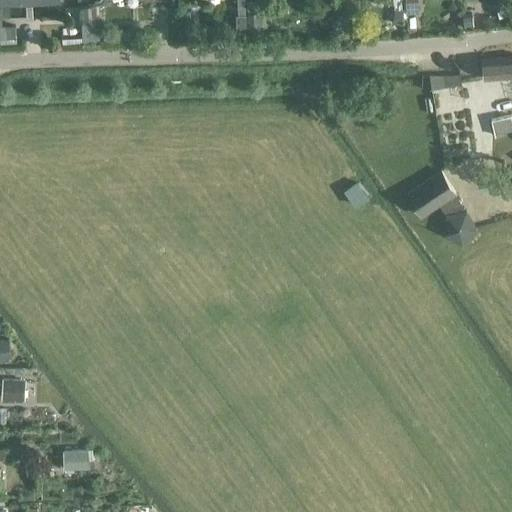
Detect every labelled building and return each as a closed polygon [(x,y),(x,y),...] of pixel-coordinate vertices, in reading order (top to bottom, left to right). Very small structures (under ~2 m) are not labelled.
[(60,0),(0,0),(0,8),(61,5),(60,0)] [(417,0),(406,0),(407,11),(418,10),(417,0)] [(406,10),(395,10),(394,24),(406,24),(406,10)] [(247,15),(247,32),(257,32),(257,15),(247,15)] [(458,16),(459,27),(474,26),(473,15),(458,16)] [(98,24),(80,24),(81,42),(99,42),(98,24)] [(511,58),(482,62),(483,78),(483,79),(511,76),(511,58)] [(458,73),(428,74),(432,89),(459,84),(458,73)] [(511,114),(492,119),(496,135),(511,131),(511,114)] [(442,170),(437,173),(408,191),(422,214),(439,203),(456,192),(442,170)] [(475,226),(456,192),(439,203),(446,212),(443,235),(462,242),(475,226)] [(8,341),(0,341),(0,359),(10,359),(8,341)] [(23,381),(5,380),(4,399),(22,400),(23,381)] [(83,450),(63,451),(64,466),(83,466),(83,450)]
